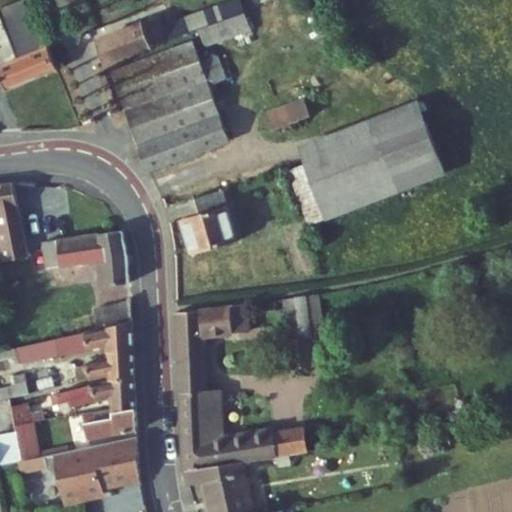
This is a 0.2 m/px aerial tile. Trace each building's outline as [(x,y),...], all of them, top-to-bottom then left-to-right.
[(107,68),(164,44),(154,18),(96,41),(107,68)] [(0,90),(4,100),(56,79),(35,26),(14,35),(26,66),(0,77),(0,90)] [(231,144),(198,62),(181,68),(175,54),(112,78),(151,175),(231,144)] [(265,112),(273,131),(312,115),(305,96),(265,112)] [(316,233),(457,182),(430,108),(289,159),(316,233)] [(28,259),(13,187),(0,188),(0,231),(7,264),(28,259)] [(190,256),(236,246),(226,201),(195,207),(198,219),(183,222),(190,256)] [(125,258),(118,229),(37,246),(42,271),(98,259),(102,287),(126,281),(125,258)] [(129,321),(127,297),(92,306),(94,317),(69,323),(71,334),(129,321)] [(289,370),(306,368),(298,305),(281,307),(289,370)] [(181,474),(185,473),(240,464),(270,459),(267,439),(220,444),(216,393),(202,394),(200,341),(248,333),(244,313),(175,322),(181,474)] [(130,346),(129,321),(71,334),(74,347),(83,345),(86,350),(108,345),(109,351),(130,346)] [(131,368),(130,346),(109,351),(110,353),(86,360),(87,365),(75,368),(78,382),(110,373),(131,368)] [(132,376),(131,368),(110,373),(111,381),(132,376)] [(134,406),(132,376),(111,381),(51,397),(52,404),(62,401),(64,409),(111,396),(114,411),(134,406)] [(31,419),(26,402),(11,407),(17,430),(34,426),(46,424),(44,416),(31,419)] [(135,431),(134,406),(114,411),(115,414),(93,419),(91,409),(70,414),(72,423),(85,420),(90,440),(135,431)] [(24,462),(17,430),(11,407),(0,409),(0,413),(12,464),(24,462)] [(41,458),(34,426),(17,430),(24,462),(41,458)] [(285,457),(317,452),(317,450),(315,431),(267,439),(270,459),(276,459),(285,457)] [(143,476),(134,437),(54,455),(64,503),(103,494),(101,485),(143,476)] [(285,457),(276,459),(277,468),(286,466),(285,457)] [(203,511),(249,511),(240,464),(185,473),(187,486),(198,485),(203,511)]
